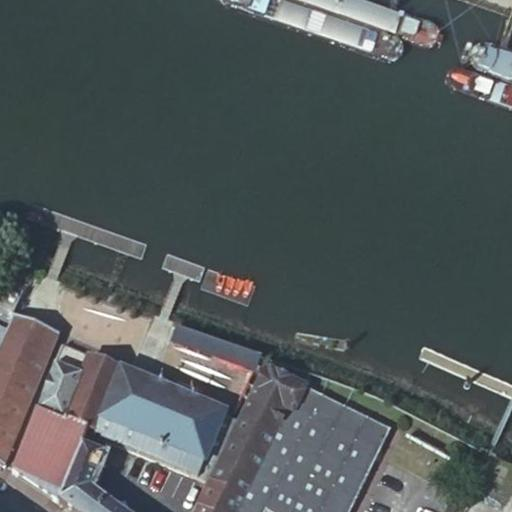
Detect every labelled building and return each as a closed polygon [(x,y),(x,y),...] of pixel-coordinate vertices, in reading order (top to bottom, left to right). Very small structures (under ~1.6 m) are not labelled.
[(0,347),(13,322),(5,319),(2,325),(0,323),(0,347)] [(56,338),(13,321),(13,322),(0,347),(0,466),(2,468),(53,346),(56,338)] [(206,485),(236,422),(227,419),(227,417),(61,349),(12,474),(57,505),(87,432),(101,437),(99,441),(152,463),(206,485)] [(349,511),(389,433),(262,370),(236,422),(206,485),(198,501),(192,511),(349,511)] [(192,511),(198,501),(145,479),(102,462),(103,459),(94,455),(99,441),(101,437),(87,432),(57,505),(66,511),(127,511),(128,511),(129,511),(128,510),(126,508),(122,505),(121,505),(120,506),(116,510),(90,491),(94,480),(168,511),(166,511),(192,511)] [(145,479),(198,501),(206,485),(152,463),(145,479)]
